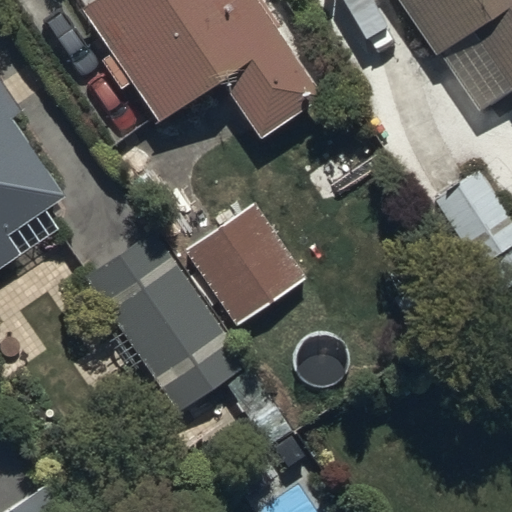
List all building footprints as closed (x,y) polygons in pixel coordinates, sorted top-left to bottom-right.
[(260,0),(84,0),(161,115),(218,78),(258,138),(323,95),(283,35),(260,0)] [(511,0),(397,0),(434,55),(474,29),(511,85),(511,0)] [(0,267),(87,211),(0,79),(0,267)] [(331,214),(370,184),(342,146),(302,176),(331,214)] [(511,236),(511,218),(477,166),(431,196),(474,262),(511,236)] [(233,324),(313,272),(262,196),(183,248),(233,324)] [(244,368),(151,228),(82,273),(175,413),(244,368)] [(64,511),(44,481),(0,510),(0,511),(64,511)]
